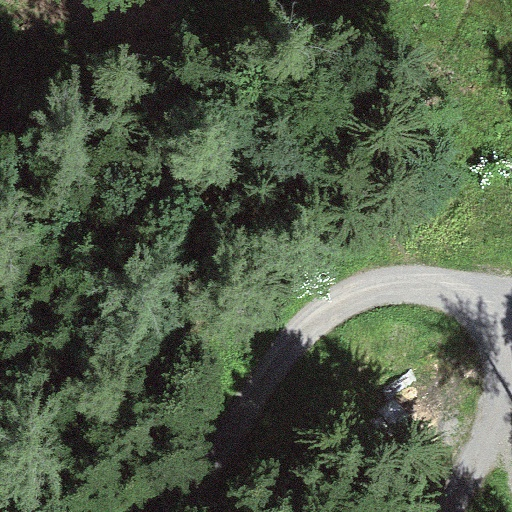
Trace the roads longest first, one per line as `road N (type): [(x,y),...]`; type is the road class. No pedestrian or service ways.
road 1 (track): [(182,511),(277,363),(347,295),(434,286),(498,306)]
road 2 (track): [(446,511),(501,415),(498,306)]
